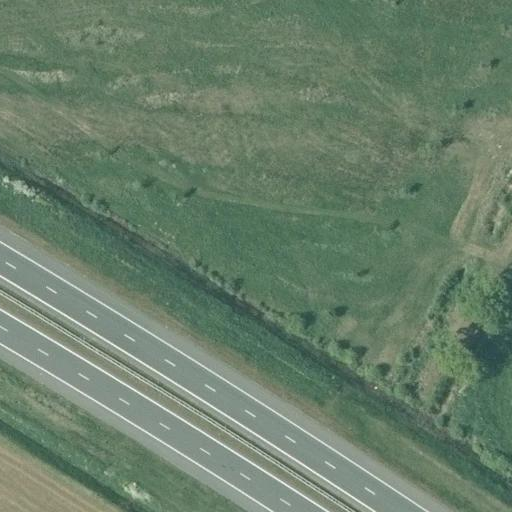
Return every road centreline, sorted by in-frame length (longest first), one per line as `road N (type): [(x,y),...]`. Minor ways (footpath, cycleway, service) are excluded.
road 1 (motorway): [(395,511),(0,262)]
road 2 (motorway): [(0,331),(291,511)]
